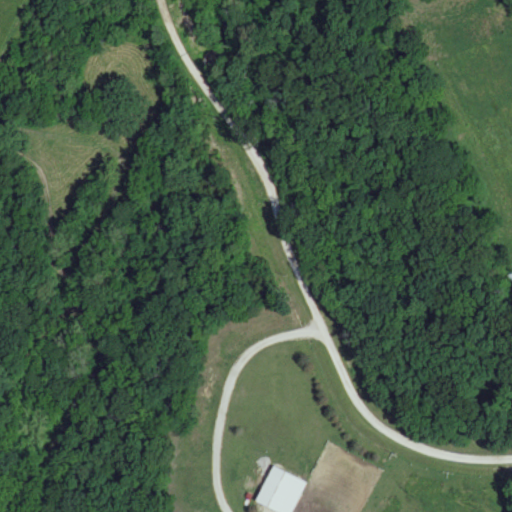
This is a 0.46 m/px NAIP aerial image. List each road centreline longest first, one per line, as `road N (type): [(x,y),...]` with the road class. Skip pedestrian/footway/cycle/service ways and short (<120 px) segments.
road 1 (residential): [(511,460),(434,454),(368,417),(287,239),(268,173),(206,88),(162,0)]
road 2 (residential): [(331,336),(280,343),(238,374),(218,469),(229,511)]
